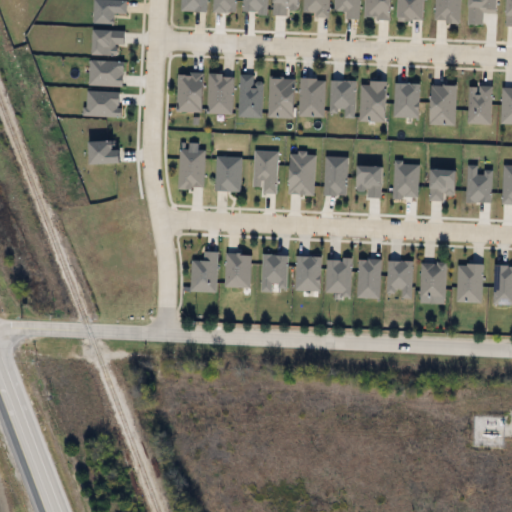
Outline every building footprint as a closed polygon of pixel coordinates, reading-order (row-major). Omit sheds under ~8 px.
[(114,25),(93,25),(93,0),(127,0),(127,14),(114,14),(114,25)] [(207,0),(207,11),(182,11),(182,0),(207,0)] [(345,18),(345,12),(334,12),(334,0),(359,0),(359,19),(345,18)] [(216,192),(216,157),(241,157),(241,192),(216,192)] [(218,251),(217,292),(191,292),(191,261),(204,261),(204,251),(218,251)] [(446,262),(446,298),(421,298),(421,262),(446,262)]
